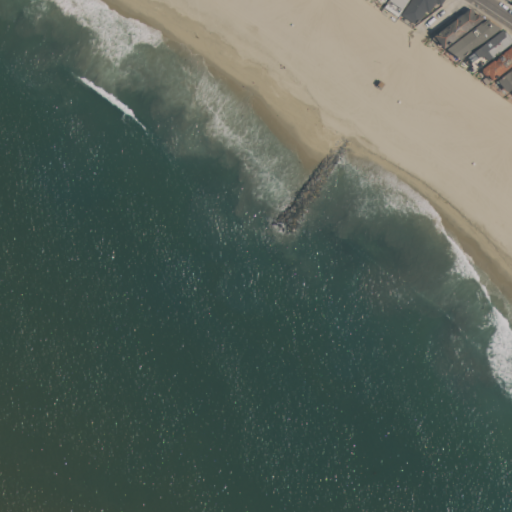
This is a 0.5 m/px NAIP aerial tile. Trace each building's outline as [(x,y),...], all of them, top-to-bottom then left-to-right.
[(383,7),(387,0),(406,0),(396,15),(383,7)] [(425,11),(419,20),(414,24),(400,14),(409,0),(442,0),(439,5),(435,1),(427,13),(425,11)] [(470,7),(475,13),(477,12),(482,18),(443,47),(439,43),(430,38),(433,35),(470,7)] [(445,49),(485,18),(499,28),(460,59),(445,49)] [(511,41),(473,70),(464,61),(467,59),(465,57),(501,29),(504,32),(505,31),(511,41)] [(481,68),(492,59),(495,59),(495,58),(496,57),(497,56),(498,56),(499,55),(500,55),(501,55),(501,53),(511,44),(511,63),(490,81),(485,75),(483,74),(481,71),(481,69),(481,68)] [(495,81),(511,67),(511,87),(507,91),(495,81)]
